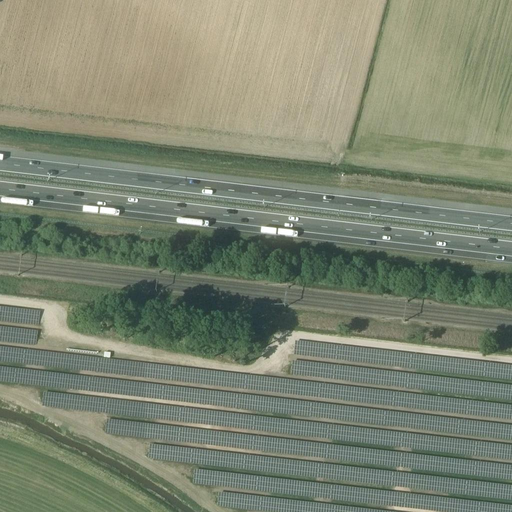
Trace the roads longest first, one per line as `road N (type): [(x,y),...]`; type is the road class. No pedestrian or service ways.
road 1 (motorway): [(0,188),(511,249)]
road 2 (motorway): [(511,223),(0,163)]
